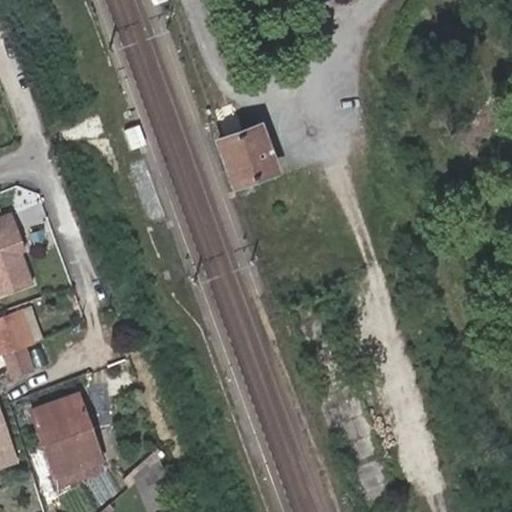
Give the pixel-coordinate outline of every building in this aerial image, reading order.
[(472,157),(508,108),(490,95),(455,145),(472,157)] [(148,144),(141,124),(126,129),(133,150),(148,144)] [(0,282),(4,293),(32,283),(20,252),(24,249),(10,212),(0,215),(0,282)] [(28,309),(19,312),(30,343),(40,340),(28,309)] [(0,319),(0,355),(4,354),(30,343),(19,312),(0,319)] [(23,347),(4,354),(11,376),(30,369),(23,347)] [(30,410),(54,477),(89,464),(78,432),(89,428),(76,394),(30,410)] [(0,466),(16,461),(0,418),(0,466)] [(78,432),(89,464),(100,460),(89,428),(78,432)] [(177,511),(159,459),(136,480),(147,511),(177,511)]
